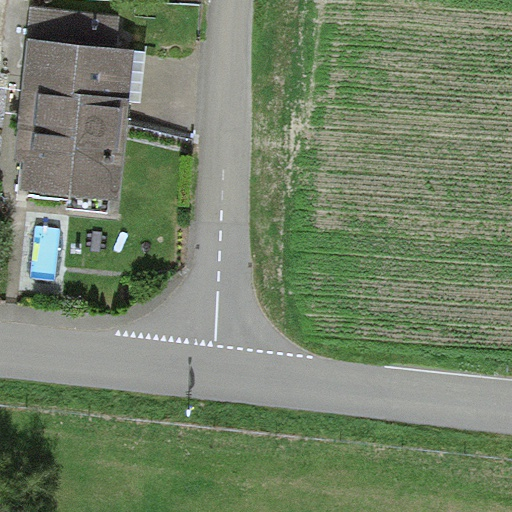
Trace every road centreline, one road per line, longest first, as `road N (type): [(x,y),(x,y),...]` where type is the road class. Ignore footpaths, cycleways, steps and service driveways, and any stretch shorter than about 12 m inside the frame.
road 1 (unclassified): [(233,0),(220,378)]
road 2 (tertiary): [(511,406),(220,378)]
road 3 (tertiary): [(220,378),(0,350)]
